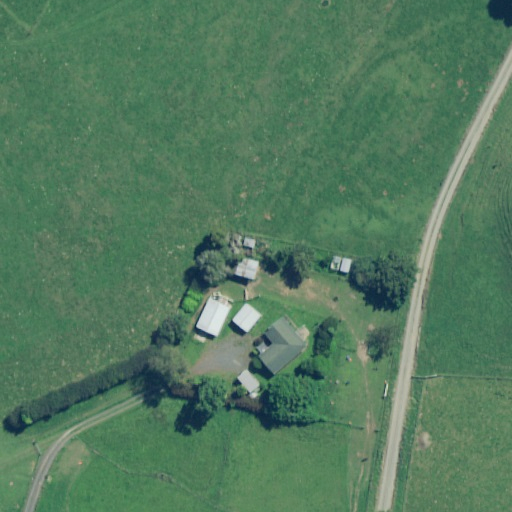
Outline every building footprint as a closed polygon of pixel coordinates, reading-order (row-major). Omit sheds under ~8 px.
[(353,260),(335,256),(332,270),(350,273),(353,260)] [(235,301),(215,291),(198,328),(219,337),(235,301)] [(263,316),(248,304),(234,321),(249,333),(263,316)] [(298,333),(284,318),(267,333),(277,344),(262,358),(278,375),(310,346),(305,341),(312,334),(305,326),(298,333)] [(263,386),(251,371),(240,379),(253,394),(263,386)]
